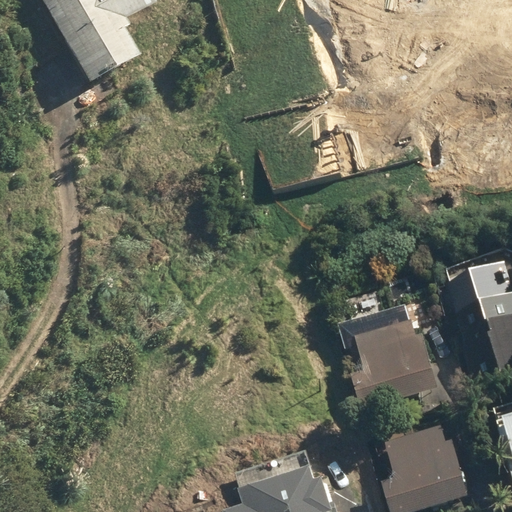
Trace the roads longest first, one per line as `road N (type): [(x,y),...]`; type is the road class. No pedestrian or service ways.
road 1 (track): [(0,397),(70,269),(63,82)]
road 2 (residential): [(511,16),(347,59)]
